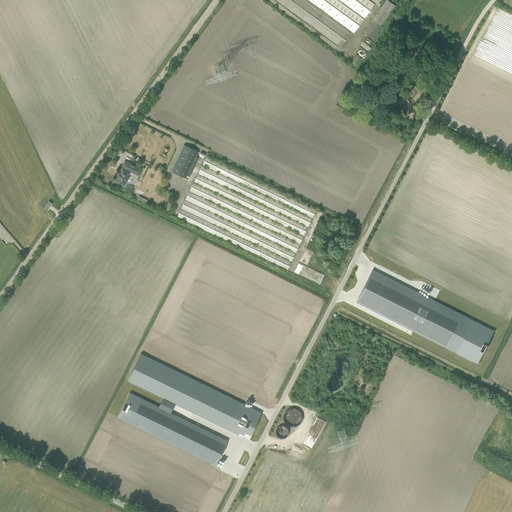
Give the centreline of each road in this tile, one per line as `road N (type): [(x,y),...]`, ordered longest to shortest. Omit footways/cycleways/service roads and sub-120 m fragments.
road 1 (unclassified): [(0,298),(217,0)]
road 2 (track): [(351,266),(478,17),(494,0)]
road 3 (unclassified): [(222,511),(351,266)]
road 4 (unclassified): [(138,511),(0,445)]
